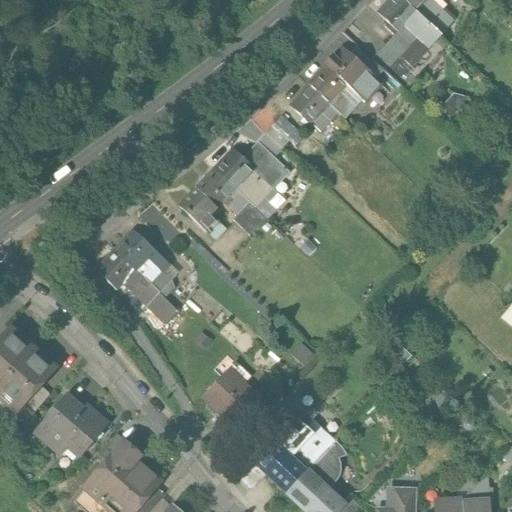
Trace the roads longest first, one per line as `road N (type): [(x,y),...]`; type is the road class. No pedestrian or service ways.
road 1 (residential): [(356,0),(89,227),(80,246),(82,266),(180,402),(185,417),(171,436)]
road 2 (tertiary): [(0,229),(302,0)]
road 3 (residential): [(0,264),(110,364),(171,436)]
